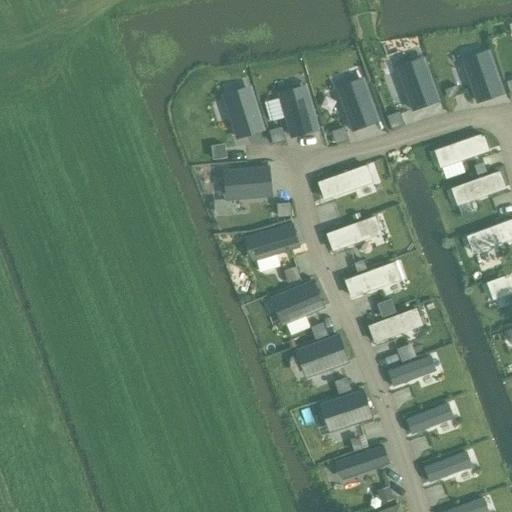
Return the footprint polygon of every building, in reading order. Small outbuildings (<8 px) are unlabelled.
[(491,53),(464,63),(478,102),(504,93),(491,53)] [(425,61),(399,70),(413,109),(439,100),(425,61)] [(365,81),(338,91),(353,130),(379,120),(365,81)] [(456,84),(443,88),(447,98),(459,93),(456,84)] [(307,89),(280,97),(290,135),(318,128),(307,89)] [(252,92),(226,100),(238,140),(265,131),(252,92)] [(399,111),(387,115),(391,128),(403,123),(399,111)] [(282,127),(270,130),(273,142),(285,139),(282,127)] [(344,127),(332,131),(337,143),(348,139),(344,127)] [(483,134),(436,150),(441,166),(489,150),(483,134)] [(227,144),(213,146),(215,159),(229,157),(227,144)] [(366,165),(319,182),(325,198),(372,181),(366,165)] [(269,167),(228,170),(230,198),(271,195),(269,167)] [(500,171),(453,188),(458,204),(505,187),(500,171)] [(291,203),(278,204),(279,217),(292,215),(291,203)] [(375,216),(328,233),(333,249),(380,232),(375,216)] [(511,219),(468,236),(474,252),(511,237),(511,219)] [(292,222),(246,236),(250,248),(253,247),(256,258),(299,245),(292,222)] [(355,262),(345,266),(348,275),(358,272),(355,262)] [(393,263),(346,280),(352,296),(399,279),(393,263)] [(299,266),(287,270),(291,283),(303,279),(299,266)] [(511,273),(488,282),(494,298),(511,291),(511,273)] [(313,280),(275,296),(286,322),(324,306),(313,280)] [(271,296),(264,299),(276,325),(283,322),(271,296)] [(416,308),(369,325),(375,341),(422,324),(416,308)] [(325,322),(312,327),(317,339),(330,334),(325,322)] [(338,334),(299,348),(309,375),(348,360),(338,334)] [(429,356),(388,371),(393,386),(435,371),(429,356)] [(349,378),(336,382),(340,394),(353,390),(349,378)] [(364,389),(324,402),(333,429),(372,416),(364,389)] [(447,403),(406,418),(411,433),(453,418),(447,403)] [(361,436),(351,439),(355,451),(365,448),(361,436)] [(383,445),(339,460),(344,473),(349,475),(389,462),(383,445)] [(465,451),(424,467),(430,482),(471,466),(465,451)] [(389,487),(376,491),(380,502),(393,498),(389,487)] [(487,511),(482,497),(443,511),(487,511)]
